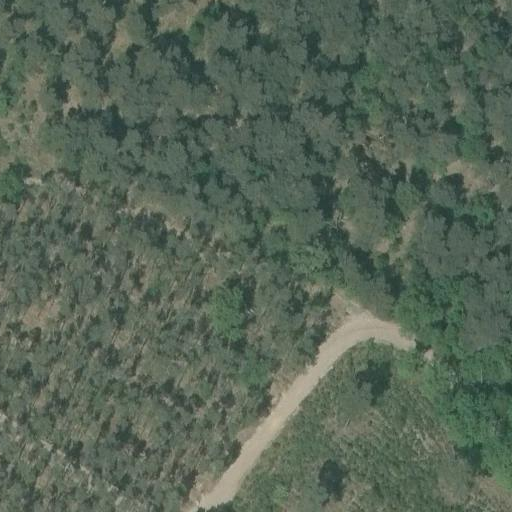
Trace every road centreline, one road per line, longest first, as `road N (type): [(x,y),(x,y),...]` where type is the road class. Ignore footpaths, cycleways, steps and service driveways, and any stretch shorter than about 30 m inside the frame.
road 1 (track): [(511,479),(435,400),(360,343),(215,511)]
road 2 (track): [(122,511),(0,432)]
